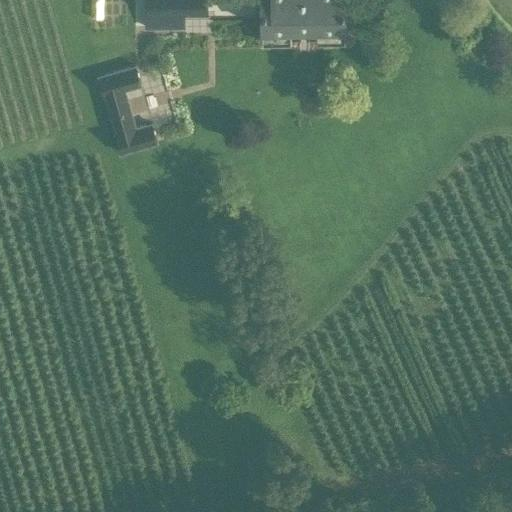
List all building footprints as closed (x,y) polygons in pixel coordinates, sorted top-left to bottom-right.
[(208,12),(207,0),(147,0),(147,28),(185,28),(185,12),(208,12)] [(291,25),(317,24),(317,40),(344,39),(344,23),(346,23),(345,0),(263,0),(264,27),(263,26),(263,41),(292,40),(291,25)] [(99,75),(104,93),(125,88),(142,83),(136,64),(99,75)] [(125,88),(104,93),(115,132),(136,126),(125,88)] [(158,141),(152,122),(136,126),(115,132),(120,151),(158,141)]
